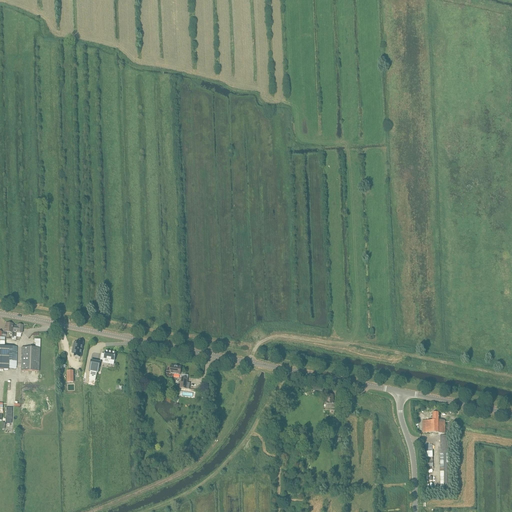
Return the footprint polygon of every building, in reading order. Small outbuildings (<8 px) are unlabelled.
[(5,327),(4,332),(3,332),(3,335),(6,335),(6,332),(12,333),(13,324),(6,323),(5,327)] [(12,337),(12,340),(16,340),(16,337),(16,333),(22,334),(22,330),(23,325),(17,325),(17,327),(13,326),(13,328),(12,335),(12,337)] [(16,336),(16,345),(20,345),(19,347),(24,347),(24,345),(28,345),(28,337),(24,336),(21,336),(16,336)] [(0,370),(8,371),(8,362),(17,362),(17,348),(5,347),(5,338),(1,338),(0,337),(0,370)] [(21,352),(21,371),(39,371),(40,348),(40,344),(40,339),(34,339),(34,343),(35,343),(35,348),(22,347),(21,352)] [(41,341),(41,351),(46,351),(46,352),(51,353),(52,351),(53,351),(53,341),(49,341),(46,341),(41,341)] [(74,357),(80,358),(83,342),(77,341),(77,342),(74,342),(72,353),(74,354),(74,357)] [(102,354),(101,360),(104,360),(104,359),(109,359),(109,361),(109,364),(113,364),(114,361),(115,361),(116,353),(105,351),(105,354),(102,354)] [(91,360),(89,371),(91,371),(89,378),(95,379),(97,372),(98,373),(100,362),(91,360)] [(167,370),(166,374),(167,374),(167,375),(168,377),(172,377),(173,376),(174,374),(180,375),(181,367),(171,366),(170,370),(167,370)] [(180,379),(179,389),(187,390),(189,390),(190,384),(187,383),(188,379),(180,379)] [(312,384),(311,388),(311,389),(322,392),(324,386),(312,384)] [(326,401),(326,402),(326,409),(337,408),(337,401),(334,401),(333,401),(333,395),(327,395),(327,401),(326,401)] [(439,413),(432,413),(432,421),(422,421),(422,433),(445,433),(445,420),(439,420),(439,413)] [(451,435),(445,435),(440,435),(440,493),(451,493),(451,435)] [(426,442),(422,443),(422,446),(423,446),(423,452),(432,451),(432,445),(426,445),(426,442)] [(433,458),(424,458),(425,478),(430,478),(430,470),(433,470),(433,458)]
